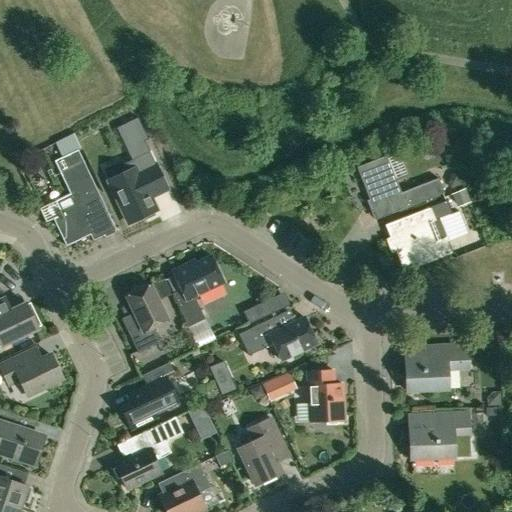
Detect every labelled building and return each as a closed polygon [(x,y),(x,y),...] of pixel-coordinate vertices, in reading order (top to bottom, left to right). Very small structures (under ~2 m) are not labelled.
[(144,141),(148,139),(138,118),(127,123),(137,144),(144,141)] [(59,141),(64,151),(79,144),(74,134),(59,141)] [(116,230),(83,161),(78,150),(54,161),(69,193),(55,200),(60,211),(57,212),(59,216),(53,219),(66,246),(100,230),(101,233),(113,227),(114,231),(116,230)] [(125,168),(126,172),(109,180),(108,181),(129,224),(157,210),(150,197),(167,189),(156,164),(155,165),(149,151),(146,153),(145,153),(142,155),(132,159),(131,160),(123,164),(125,168)] [(386,155),(356,167),(369,200),(373,199),(376,206),(387,202),(392,213),(444,193),(438,178),(401,193),(386,155)] [(457,173),(451,175),(449,181),(451,187),(461,183),(457,173)] [(454,198),(456,203),(468,199),(464,189),(452,194),(454,198)] [(453,254),(439,219),(452,214),(447,200),(402,218),(407,230),(385,239),(391,254),(395,252),(404,273),(453,254)] [(173,274),(181,290),(172,294),(187,326),(204,318),(194,296),(223,282),(211,256),(173,274)] [(137,319),(125,325),(138,353),(160,342),(153,327),(167,321),(150,285),(126,296),(137,319)] [(2,299),(0,299),(0,345),(1,346),(38,328),(38,327),(37,327),(26,305),(27,304),(26,303),(8,312),(2,299)] [(268,300),(243,312),(249,324),(274,312),(268,300)] [(248,356),(262,349),(273,344),(281,360),(317,343),(304,317),(279,329),(273,317),(238,334),(248,356)] [(405,348),(406,362),(407,392),(448,389),(447,369),(469,368),(468,344),(405,348)] [(22,354),(0,365),(0,367),(9,385),(20,380),(27,395),(62,378),(51,355),(27,366),(22,354)] [(157,417),(155,413),(178,402),(166,377),(174,373),(169,362),(147,373),(153,384),(130,394),(132,400),(120,406),(131,429),(157,417)] [(333,370),(307,372),(310,422),(344,420),(342,384),(334,384),(333,370)] [(215,386),(219,395),(233,389),(229,380),(215,386)] [(250,391),(254,401),(265,396),(263,391),(260,385),(251,389),(249,390),(250,391)] [(501,406),(500,392),(492,392),(491,394),(487,398),(487,401),(487,406),(494,406),(501,406)] [(0,409),(0,452),(35,464),(35,462),(34,461),(41,438),(43,439),(43,437),(13,427),(17,415),(0,409)] [(430,414),(408,415),(409,429),(411,459),(454,457),(454,456),(469,456),(468,437),(469,437),(468,413),(430,414)] [(155,460),(164,456),(169,454),(165,445),(167,439),(180,433),(173,418),(127,440),(135,455),(115,465),(116,467),(112,469),(117,479),(121,477),(127,489),(161,473),(155,460)] [(199,422),(196,428),(202,439),(213,434),(206,418),(199,422)] [(255,440),(238,448),(256,485),(281,473),(268,446),(280,440),(270,418),(249,428),(255,440)] [(225,451),(215,456),(220,467),(231,462),(225,451)] [(199,511),(205,509),(198,493),(211,487),(199,463),(166,479),(171,490),(159,496),(166,511),(199,511)] [(7,466),(0,464),(0,502),(20,509),(23,501),(26,502),(31,488),(27,487),(27,486),(3,478),(7,466)] [(18,511),(20,509),(0,502),(0,511),(18,511)]
